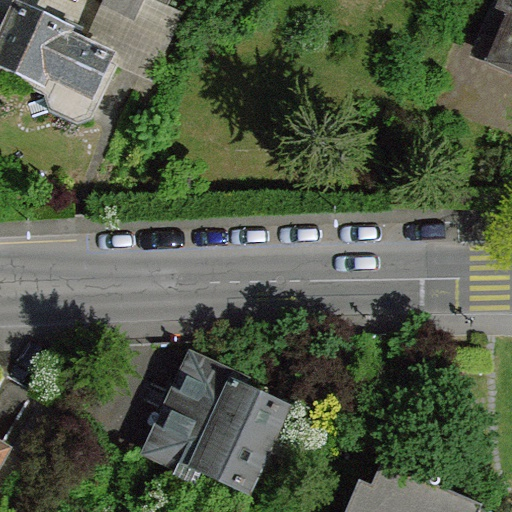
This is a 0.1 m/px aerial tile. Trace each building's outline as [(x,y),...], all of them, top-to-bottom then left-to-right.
[(114,0),(116,26),(168,24),(166,0),(114,0)] [(511,0),(502,0),(468,83),(511,101),(511,0)] [(117,53),(15,8),(0,42),(0,70),(90,113),(117,53)] [(190,366),(147,461),(252,508),(295,413),(190,366)] [(0,449),(0,470),(9,455),(0,449)] [(477,511),(379,471),(360,511),(477,511)]
